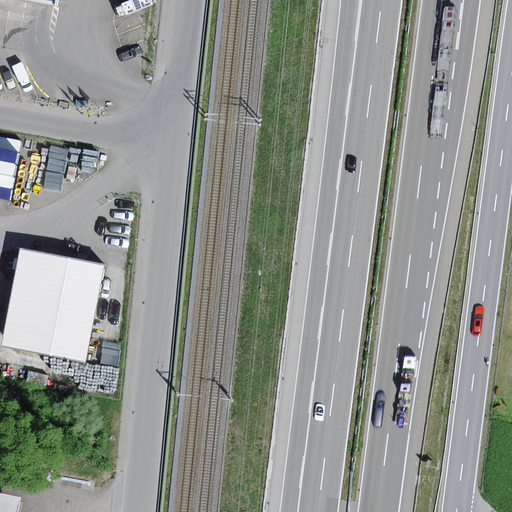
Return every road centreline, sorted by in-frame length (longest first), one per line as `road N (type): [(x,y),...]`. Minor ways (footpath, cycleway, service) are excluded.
road 1 (motorway): [(379,511),(442,0)]
road 2 (primary): [(456,511),(511,78)]
road 3 (unclassified): [(176,147),(139,511)]
road 4 (motorway): [(356,179),(314,511)]
road 5 (motorway): [(382,0),(356,179)]
road 6 (motorway): [(350,0),(345,48),(356,179)]
road 7 (unclassified): [(176,147),(0,115)]
road 8 (unclassified): [(193,0),(176,147)]
